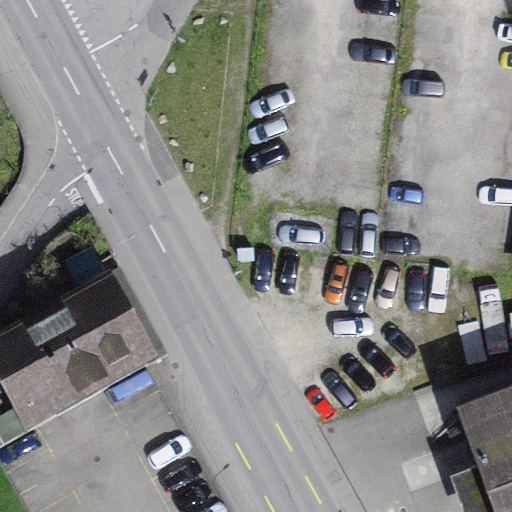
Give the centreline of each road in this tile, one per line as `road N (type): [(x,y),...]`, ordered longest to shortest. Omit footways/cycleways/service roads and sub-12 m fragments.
road 1 (secondary): [(304,511),(112,155)]
road 2 (residential): [(112,155),(63,186),(0,282)]
